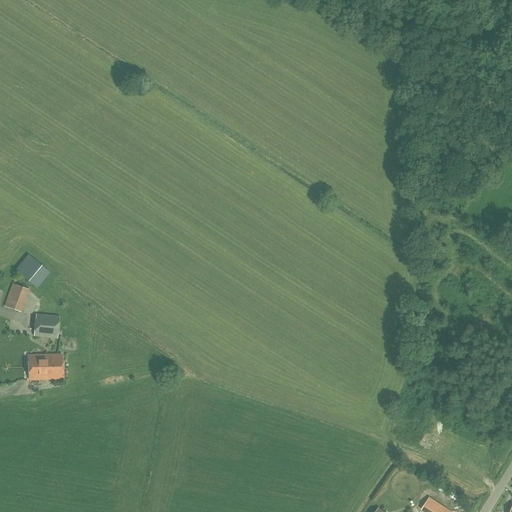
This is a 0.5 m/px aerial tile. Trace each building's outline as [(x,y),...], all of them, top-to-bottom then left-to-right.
[(37,288),(50,273),(29,254),(16,270),(37,288)] [(11,307),(28,310),(32,286),(15,283),(11,307)] [(58,337),(60,316),(36,314),(34,336),(58,337)] [(53,379),(52,355),(30,356),(31,380),(53,379)] [(52,355),(53,379),(63,379),(62,355),(52,355)]
